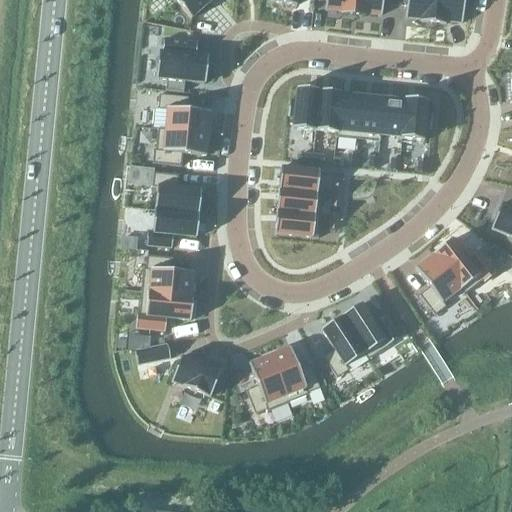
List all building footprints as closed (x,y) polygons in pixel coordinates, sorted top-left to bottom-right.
[(173,0),(191,20),(213,0),(173,0)] [(325,0),(325,11),(340,12),(340,15),(353,16),(354,0),(325,0)] [(354,0),(353,16),(366,18),(366,15),(381,16),(383,0),(391,1),(391,0),(354,0)] [(407,0),(405,19),(421,20),(421,23),(433,24),(435,0),(407,0)] [(435,0),(433,24),(446,25),(446,23),(462,24),(464,0),(472,1),(472,0),(435,0)] [(158,53),(156,80),(205,85),(208,58),(196,57),(197,44),(164,41),(163,53),(158,53)] [(289,101),(287,117),(293,118),(292,130),(315,132),(319,92),(296,90),(295,102),(289,101)] [(319,92),(315,132),(335,134),(336,134),(340,95),(341,95),(341,94),(319,92)] [(335,134),(335,138),(357,140),(362,97),(341,95),(340,95),(336,134),(335,134)] [(159,96),(158,110),(166,111),(164,130),(164,131),(208,135),(210,113),(187,111),(188,98),(159,96)] [(362,97),(357,140),(380,143),(381,137),(379,137),(383,100),(383,99),(362,97)] [(383,100),(379,137),(381,137),(400,139),(401,139),(405,102),(404,102),(383,100)] [(400,139),(400,140),(423,143),(425,131),(431,131),(432,115),(426,115),(427,103),(404,100),(404,102),(405,102),(401,139),(400,139)] [(154,150),(152,165),(181,168),(182,155),(206,157),(208,135),(164,131),(164,130),(158,129),(155,151),(154,150)] [(301,154),(300,162),(312,163),(313,155),(301,154)] [(313,155),(312,163),(324,164),(324,157),(313,155)] [(348,155),(347,167),(355,167),(356,156),(348,155)] [(370,157),(368,169),(376,170),(377,158),(370,157)] [(391,159),(390,171),(398,172),(399,160),(391,159)] [(418,162),(417,174),(425,174),(426,162),(418,162)] [(153,174),(154,170),(130,168),(128,186),(152,188),(153,174)] [(281,169),(278,191),(316,195),(317,194),(319,172),(281,169)] [(153,174),(152,188),(157,188),(155,211),(198,215),(201,191),(177,189),(178,176),(153,174)] [(334,185),(332,197),(340,197),(342,186),(334,185)] [(278,191),(276,213),(320,217),(322,194),(317,194),(316,195),(278,191)] [(332,197),(331,208),(339,209),(340,197),(332,197)] [(501,205),(491,230),(511,238),(511,208),(511,209),(501,205)] [(148,233),(146,247),(171,249),(172,237),(196,239),(198,215),(155,211),(152,233),(148,233)] [(276,213),(274,235),(318,240),(320,217),(276,213)] [(330,218),(329,230),(337,231),(338,219),(330,218)] [(452,240),(433,255),(461,290),(460,291),(464,296),(483,282),(484,283),(495,275),(477,251),(467,259),(452,240)] [(419,267),(415,270),(429,289),(419,296),(434,316),(446,308),(443,304),(460,291),(461,290),(433,255),(433,256),(431,257),(430,257),(418,266),(419,267)] [(143,269),(141,293),(192,298),(192,297),(192,294),(193,294),(195,279),(194,279),(194,274),(171,272),(172,259),(147,257),(146,270),(143,269)] [(137,315),(136,330),(165,333),(166,320),(190,322),(192,298),(141,293),(139,316),(137,315)] [(361,305),(341,318),(365,355),(364,356),(368,362),(389,348),(388,346),(398,339),(385,318),(374,325),(361,305)] [(341,318),(321,331),(333,351),(323,358),(336,379),(348,371),(346,367),(364,356),(365,355),(341,318)] [(129,336),(127,353),(149,349),(150,338),(129,336)] [(167,346),(134,353),(137,367),(170,360),(167,346)] [(289,349),(269,357),(288,404),(308,396),(307,394),(319,389),(310,366),(298,371),(289,349)] [(257,387),(246,392),(255,415),(267,410),(267,412),(288,404),(269,357),(248,365),(257,387)] [(181,358),(171,383),(182,388),(207,398),(208,398),(210,398),(220,373),(181,358)]
